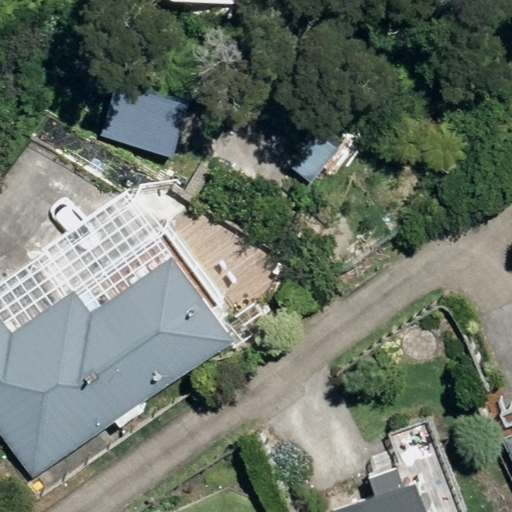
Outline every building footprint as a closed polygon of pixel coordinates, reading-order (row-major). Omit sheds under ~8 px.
[(92,133),(164,154),(178,108),(106,86),(92,133)] [(284,159),(307,178),(336,145),(313,125),(284,159)] [(0,439),(26,475),(105,417),(110,425),(134,408),(129,400),(221,335),(159,250),(81,307),(64,285),(3,328),(0,323),(0,439)] [(511,427),(495,436),(511,472),(511,427)] [(328,502),(331,511),(450,511),(433,464),(328,502)]
